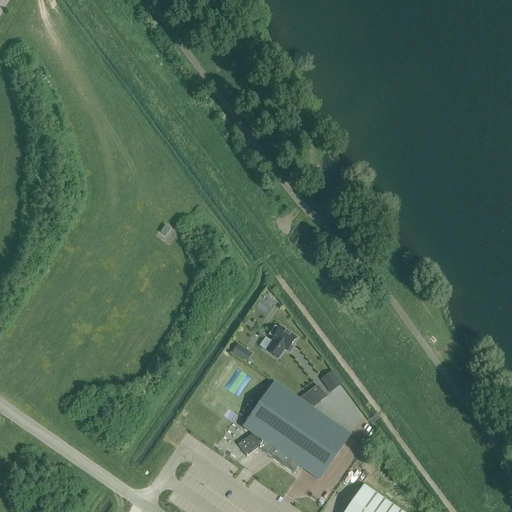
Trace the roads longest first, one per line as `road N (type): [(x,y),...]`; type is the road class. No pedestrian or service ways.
road 1 (unknown): [(511,476),(494,433),(382,275),(311,207),(314,153),(307,137),(205,0)]
road 2 (unclassified): [(0,403),(154,511)]
